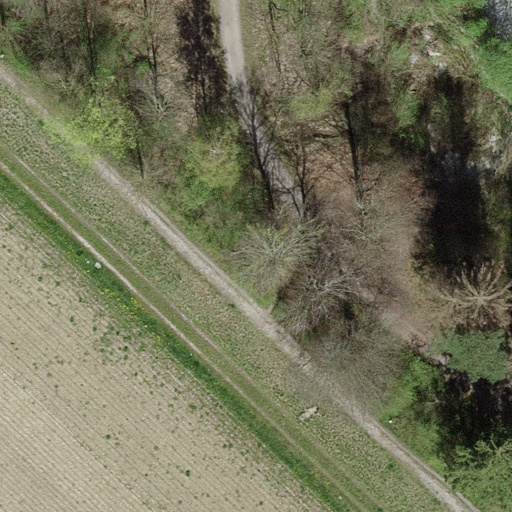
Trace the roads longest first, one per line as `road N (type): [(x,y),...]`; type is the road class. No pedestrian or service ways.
road 1 (track): [(0,34),(501,511)]
road 2 (track): [(0,123),(414,511)]
road 3 (track): [(511,405),(310,219),(271,172),(235,56),(229,0)]
